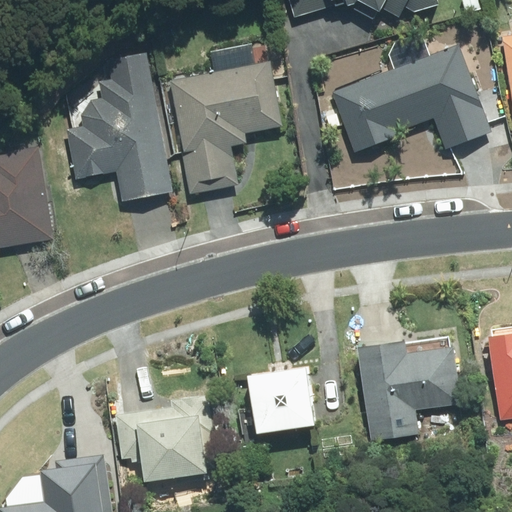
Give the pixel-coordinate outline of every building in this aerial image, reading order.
[(286,0),(293,22),(341,7),(343,12),(350,10),(349,6),(373,19),(380,4),(398,14),(402,7),(411,5),(413,13),(440,5),(439,0),(286,0)] [(483,0),(463,0),(469,22),(488,17),(483,0)] [(490,135),(456,46),(329,95),(352,155),(396,138),(395,134),(432,120),(444,152),(490,135)] [(120,203),(171,193),(145,54),(106,62),(110,81),(96,83),(99,100),(88,102),(78,117),(80,128),(64,131),(73,181),(114,174),(120,203)] [(267,64),(167,84),(190,198),(236,189),(229,150),(243,147),(241,137),(280,129),(267,64)] [(0,248),(51,241),(36,148),(8,153),(9,156),(0,156),(0,248)] [(499,418),(511,416),(511,324),(486,329),(499,418)] [(396,340),(347,349),(363,439),(409,431),(405,409),(457,400),(447,347),(399,356),(396,340)] [(259,433),(318,423),(308,364),(250,375),(259,433)] [(216,469),(211,432),(214,432),(213,418),(209,393),(170,398),(170,405),(114,413),(119,457),(134,455),(138,479),(173,474),(174,482),(207,477),(206,470),(216,469)] [(0,506),(0,511),(113,511),(104,451),(55,458),(56,464),(34,467),(39,501),(0,506)]
